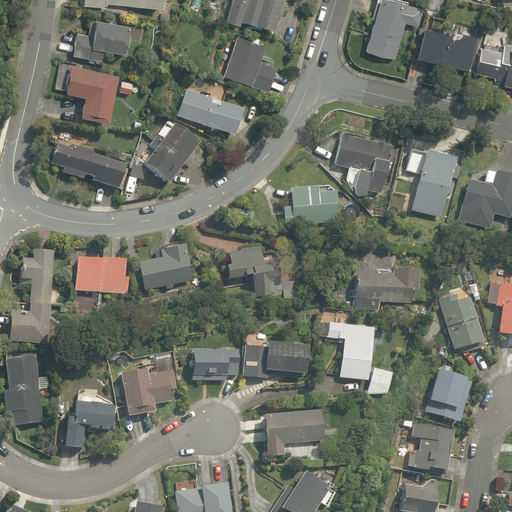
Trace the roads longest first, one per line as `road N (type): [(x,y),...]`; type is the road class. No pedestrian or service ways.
road 1 (residential): [(311,77),(266,155),(187,209),(93,223),(34,211),(19,197)]
road 2 (residential): [(0,465),(43,484),(81,483),(212,427)]
road 3 (residential): [(511,127),(311,77)]
road 4 (residential): [(42,0),(12,162),(19,197)]
road 5 (residential): [(473,511),(486,433),(511,397)]
